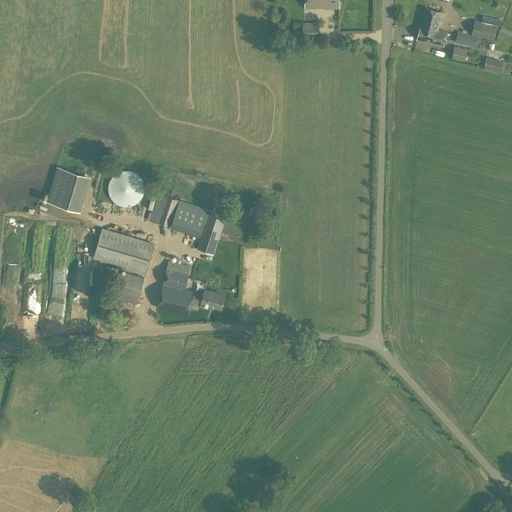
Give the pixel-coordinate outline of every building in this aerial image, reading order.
[(428,28),(437,30),(441,12),(425,8),(420,26),(419,31),(427,33),(428,28)] [(474,20),(471,33),(494,38),(496,25),(474,20)] [(302,23),(302,38),(319,37),(319,22),(302,23)] [(511,28),(501,23),(497,32),(511,39),(511,28)] [(427,33),(419,31),(416,39),(436,44),(443,46),(446,32),(437,30),(428,28),(427,33)] [(455,42),(474,46),(475,44),(492,48),(494,39),(457,31),(455,42)] [(464,61),(466,49),(454,46),(451,58),(464,61)] [(484,57),(482,68),(503,71),(504,60),(484,57)] [(54,165),(45,201),(78,210),(88,175),(54,165)] [(109,183),(108,188),(109,193),(111,198),(115,202),(119,205),(124,206),(130,205),(135,203),(139,200),(142,196),(143,191),(143,185),(142,180),(139,176),(134,173),(129,171),(124,170),(119,172),(115,174),(111,178),(109,183)] [(159,193),(150,220),(169,227),(178,200),(159,193)] [(199,237),(208,209),(179,199),(170,227),(199,237)] [(209,210),(196,249),(213,254),(226,215),(209,210)] [(127,269),(141,273),(150,242),(102,228),(93,257),(128,267),(127,269)] [(203,293),(194,291),(185,289),(190,265),(168,260),(157,307),(188,315),(191,302),(200,305),(209,308),(210,306),(221,308),(224,294),(204,289),(203,293)] [(137,304),(144,278),(121,271),(114,297),(137,304)]
